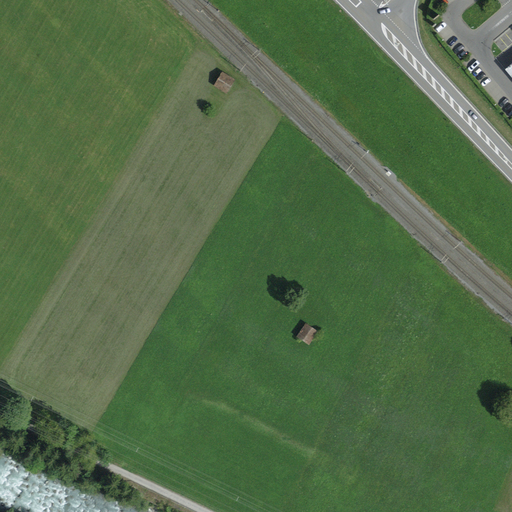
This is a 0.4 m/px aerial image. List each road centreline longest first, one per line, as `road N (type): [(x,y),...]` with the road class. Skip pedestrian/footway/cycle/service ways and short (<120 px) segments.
road 1 (track): [(0,414),(203,511)]
road 2 (primary): [(511,163),(372,15)]
